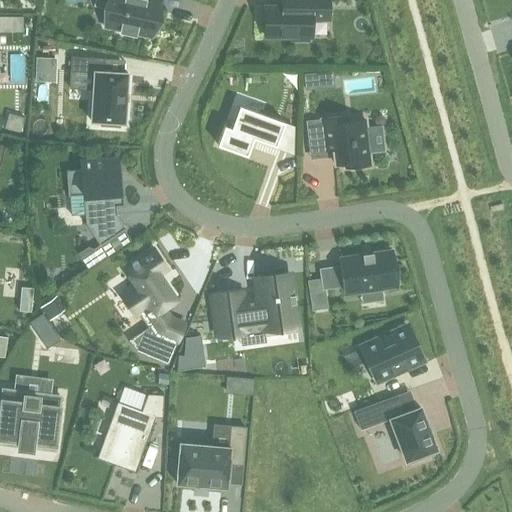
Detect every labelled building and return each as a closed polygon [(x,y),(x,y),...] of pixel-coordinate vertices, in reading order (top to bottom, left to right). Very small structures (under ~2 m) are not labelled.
[(160,1),(155,0),(110,0),(109,8),(105,26),(121,29),(121,32),(135,35),(136,33),(152,36),(160,1)] [(312,18),(329,19),(328,0),(283,0),(283,7),(266,7),(265,36),(291,36),(291,40),(310,40),(310,36),(312,36),(312,18)] [(23,16),(0,16),(0,31),(23,32),(23,16)] [(120,122),(123,122),(122,123),(125,123),(125,121),(124,121),(125,106),(125,103),(126,103),(127,93),(126,93),(127,75),(128,75),(128,72),(126,72),(126,73),(123,73),(105,71),(106,59),(106,58),(71,56),(70,71),(95,72),(92,119),(91,119),(91,121),(93,121),(93,120),(101,121),(101,126),(120,127),(120,122)] [(38,57),(38,69),(54,70),(55,58),(38,57)] [(306,89),(316,88),(315,73),(305,74),(306,89)] [(225,125),(218,144),(225,147),(251,156),(253,151),(249,149),(254,137),(276,145),(285,122),(260,113),(259,113),(240,106),(232,128),(226,126),(225,125)] [(347,116),(322,118),(322,123),(307,124),(311,153),(334,150),(336,164),(345,163),(346,168),(370,165),(369,152),(384,150),(382,126),(366,128),(365,119),(347,121),(347,116)] [(100,245),(126,228),(117,214),(117,207),(125,206),(122,175),(119,175),(117,158),(81,161),(82,169),(67,171),(69,196),(70,196),(72,215),(85,214),(86,223),(100,245)] [(88,268),(101,259),(94,249),(88,246),(78,253),(88,268)] [(136,315),(139,313),(154,334),(146,354),(168,363),(184,324),(170,318),(163,308),(176,299),(159,274),(167,269),(154,249),(137,260),(136,260),(132,263),(132,264),(126,268),(137,285),(123,295),(136,315)] [(363,255),(340,258),(345,293),(397,286),(392,250),(373,253),(373,252),(372,252),(372,254),(364,255),(363,254),(362,254),(363,255)] [(218,334),(240,331),(246,330),(246,328),(263,326),(264,336),(265,336),(266,336),(296,332),(297,332),(296,323),(289,274),(256,278),(259,297),(242,299),(241,293),(213,297),(218,334)] [(323,291),(321,279),(309,281),(311,293),(323,291)] [(45,304),(54,317),(65,310),(55,297),(45,304)] [(21,300),(20,310),(31,311),(32,301),(21,300)] [(39,335),(51,326),(43,313),(30,322),(39,335)] [(406,325),(362,344),(379,382),(423,362),(406,325)] [(170,384),(170,373),(160,373),(159,384),(170,384)] [(241,392),(253,393),(254,379),(242,378),(241,392)] [(0,402),(0,413),(1,414),(0,422),(0,441),(20,444),(19,446),(19,447),(32,449),(32,448),(33,445),(53,448),(55,449),(61,396),(59,395),(59,396),(51,395),(48,395),(16,391),(13,391),(5,390),(5,389),(4,389),(3,399),(2,402),(0,402)] [(117,401),(97,458),(135,472),(155,417),(163,417),(164,394),(148,394),(147,395),(142,410),(119,402),(117,401)] [(361,430),(391,418),(384,400),(354,411),(361,430)] [(430,433),(427,424),(420,407),(391,419),(406,460),(410,459),(411,463),(434,455),(432,450),(436,449),(430,433)] [(197,485),(207,486),(227,488),(227,482),(229,463),(243,464),(246,427),(231,426),(229,447),(213,445),(180,442),(177,483),(197,485)]
